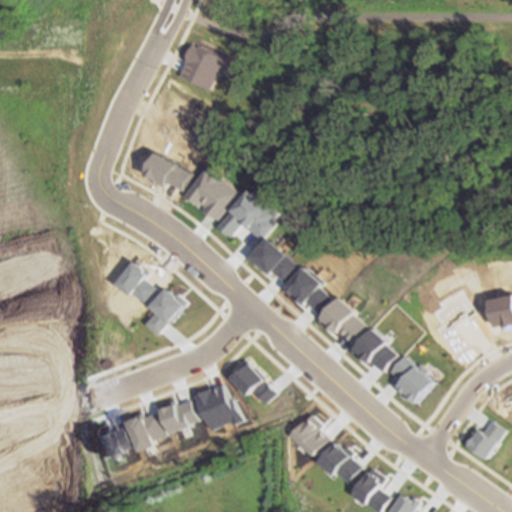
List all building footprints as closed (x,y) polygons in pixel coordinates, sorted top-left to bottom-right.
[(194,44),(203,47),(204,46),(230,60),(210,90),(183,75),(190,62),(188,61),(194,44)] [(212,167),(243,192),(222,220),(189,195),(212,167)] [(255,189),(281,213),(276,219),(280,223),(265,240),(247,223),(235,236),(222,226),(255,189)] [(273,237),(255,256),(264,267),(263,268),(271,276),(274,272),(274,274),(276,272),(287,282),(302,267),(291,256),(292,254),(273,237)] [(308,267),(291,286),(292,287),(290,288),(307,305),(309,303),(321,313),(334,299),(322,287),(327,281),(308,267)] [(369,325),(356,315),(359,311),(343,297),(324,318),(340,334),(342,331),(354,343),(369,325)] [(375,328),(358,348),(371,363),(373,362),(383,371),(398,355),(387,345),(390,341),(375,328)] [(407,355),(419,366),(421,364),(429,371),(427,374),(436,382),(417,403),(400,385),(403,381),(392,371),(407,355)] [(278,393),(266,403),(255,390),(249,395),(233,377),(240,371),(239,368),(249,360),(267,379),(265,380),(267,382),(267,381),(278,393)] [(196,395),(212,429),(231,421),(233,424),(243,420),(233,398),(231,399),(224,384),(196,395)] [(164,409),(173,432),(192,425),(191,422),(200,420),(192,399),(179,405),(177,400),(170,402),(171,406),(164,409)] [(129,421),(140,450),(156,445),(154,440),(167,434),(159,412),(146,417),(145,413),(129,418),(129,421)] [(314,414),(325,425),(321,429),(331,438),(316,456),(294,435),(314,414)] [(492,420),(506,430),(498,441),(499,443),(487,458),(468,446),(473,436),(470,435),(476,426),(483,431),(492,420)] [(106,458),(125,451),(124,448),(133,444),(127,426),(97,435),(106,458)] [(321,461),(336,475),(338,473),(350,484),(364,467),(352,457),(355,452),(348,445),(345,448),(338,442),(321,461)] [(381,511),(379,511),(355,494),(374,467),(387,477),(380,488),(393,497),(381,511)] [(392,511),(405,494),(413,498),(415,496),(422,501),(420,504),(421,506),(419,509),(422,511),(392,511)]
